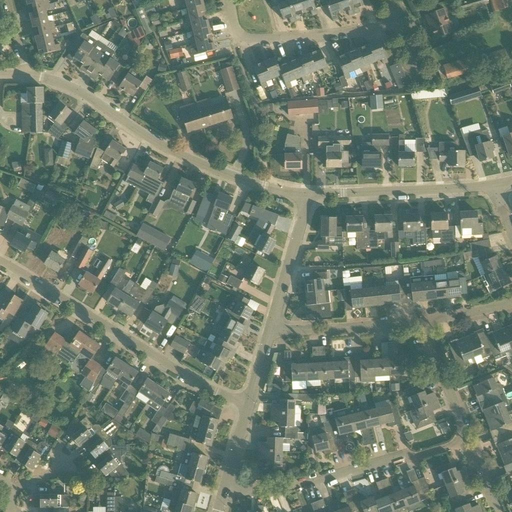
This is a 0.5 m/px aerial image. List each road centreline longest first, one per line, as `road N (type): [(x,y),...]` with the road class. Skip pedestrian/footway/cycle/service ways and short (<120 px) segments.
road 1 (residential): [(308,195),(184,155),(88,96),(26,75)]
road 2 (residential): [(248,409),(0,263)]
road 3 (residential): [(226,495),(466,446)]
road 4 (residential): [(496,188),(308,195)]
road 5 (residential): [(386,19),(253,39),(232,26),(226,0)]
road 6 (residential): [(271,333),(425,323)]
road 7 (residential): [(271,333),(308,195)]
road 8 (residential): [(466,446),(425,323)]
